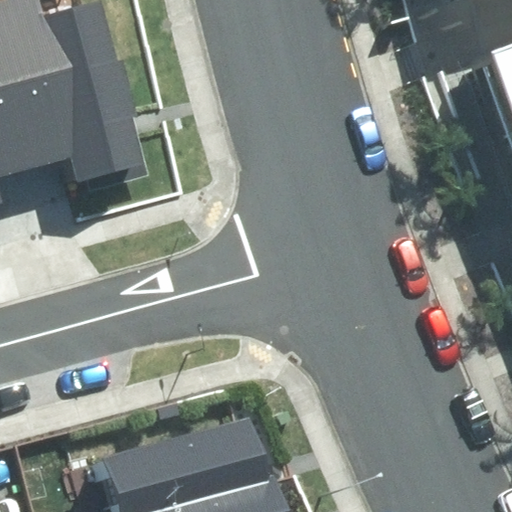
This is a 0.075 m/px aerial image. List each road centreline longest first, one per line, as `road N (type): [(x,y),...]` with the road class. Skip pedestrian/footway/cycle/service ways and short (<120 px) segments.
road 1 (residential): [(353,254),(0,347)]
road 2 (residential): [(353,254),(405,413),(452,511)]
road 3 (residential): [(275,0),(353,254)]
